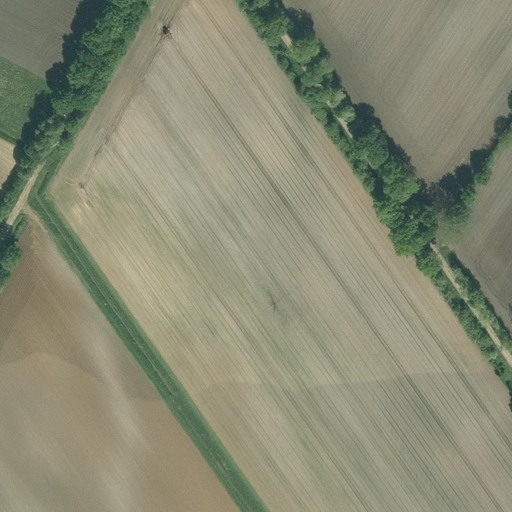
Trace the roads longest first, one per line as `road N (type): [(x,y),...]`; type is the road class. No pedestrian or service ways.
road 1 (residential): [(511,362),(257,0)]
road 2 (unclassified): [(132,0),(0,242)]
